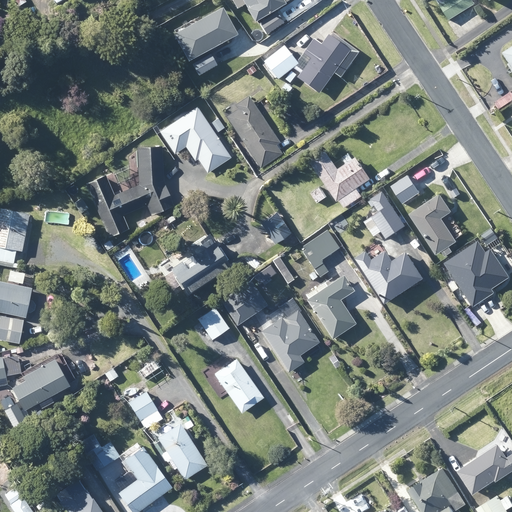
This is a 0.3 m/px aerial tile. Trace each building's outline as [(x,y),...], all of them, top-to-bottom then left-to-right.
[(284,25),(305,13),(297,0),(233,0),(239,9),(246,4),(257,22),(276,11),(284,25)] [(472,6),(471,5),(468,0),(442,0),(436,4),(446,22),(450,20),(470,7),(472,6)] [(237,36),(223,10),(175,36),(192,67),(194,66),(199,76),(217,66),(209,51),(237,36)] [(352,49),(349,47),(330,33),(323,43),(315,37),(299,61),(286,45),(266,61),(280,78),(292,68),(294,67),(300,72),(302,73),(299,76),(321,92),(338,68),(352,49)] [(511,48),(507,52),(502,55),(511,70),(511,48)] [(511,102),(511,92),(499,101),(504,108),(511,102)] [(263,115),(256,105),(251,96),(238,104),(237,105),(239,109),(227,116),(262,169),(284,154),(283,153),(277,144),(281,142),(277,136),(263,115)] [(164,181),(164,175),(163,146),(139,147),(141,185),(116,195),(107,175),(87,184),(110,237),(130,229),(124,215),(143,207),(148,205),(150,209),(152,215),(175,206),(164,181)] [(341,169),(336,162),(328,150),(312,160),(339,201),(372,178),(358,157),(352,161),(341,169)] [(420,193),(409,177),(393,188),(404,204),(420,193)] [(311,192),(319,203),(329,197),(321,186),(311,192)] [(389,238),(404,229),(407,226),(385,192),(374,199),(382,212),(367,222),(376,237),(384,231),(389,238)] [(445,218),(455,211),(443,194),(412,214),(439,255),(445,252),(448,256),(456,251),(453,246),(460,241),(454,233),(445,218)] [(28,228),(29,223),(31,213),(2,207),(0,216),(0,264),(14,268),(14,263),(21,264),(21,262),(23,253),(24,250),(25,243),(26,238),(27,235),(27,232),(28,228)] [(267,232),(276,244),(292,232),(278,212),(262,223),(267,232)] [(478,265),(492,257),(498,253),(477,218),(460,229),(457,231),(478,265)] [(323,260),(339,249),(341,248),(328,229),(304,246),(306,249),(304,251),(317,270),(310,275),(313,280),(327,271),(329,269),(323,260)] [(187,296),(231,269),(210,236),(190,249),(194,256),(171,271),(187,296)] [(117,249),(111,240),(102,245),(108,255),(117,249)] [(382,269),(374,258),(369,251),(358,258),(389,304),(426,279),(427,278),(409,251),(382,269)] [(273,260),(289,283),(296,279),(280,256),(273,260)] [(9,280),(24,283),(26,274),(12,271),(9,280)] [(346,305),(343,300),(356,291),(345,274),(334,282),(329,286),(326,282),(307,295),(310,298),(308,299),(334,339),(358,323),(350,311),(346,305)] [(75,282),(63,278),(58,292),(69,296),(75,282)] [(32,294),(33,291),(33,289),(0,281),(0,311),(1,311),(0,316),(0,317),(3,318),(2,319),(2,321),(0,330),(0,338),(20,343),(25,321),(13,318),(14,314),(26,316),(28,317),(29,312),(32,312),(36,310),(37,305),(36,304),(34,301),(31,300),(32,294)] [(239,323),(263,307),(256,297),(261,293),(256,284),(250,288),(249,286),(224,302),(239,323)] [(302,355),(318,344),(321,342),(292,299),(281,307),(283,309),(288,317),(285,319),(284,317),(276,322),(263,331),(290,372),(306,361),(305,359),(302,355)] [(212,339),(229,328),(230,328),(215,305),(197,317),(204,327),(212,339)] [(0,379),(8,378),(4,357),(0,357),(0,379)] [(72,386),(71,383),(57,358),(25,376),(27,380),(14,388),(27,411),(33,407),(36,405),(72,386)] [(215,374),(244,413),(266,397),(238,358),(215,374)] [(139,394),(136,390),(135,388),(129,391),(126,393),(131,401),(130,402),(146,429),(164,418),(160,413),(151,397),(147,391),(146,392),(140,395),(139,394)] [(186,423),(189,429),(195,426),(192,420),(186,423)] [(159,438),(186,479),(209,465),(182,423),(159,438)] [(120,457),(121,456),(112,441),(103,447),(95,433),(78,444),(87,458),(89,457),(97,471),(120,457)] [(155,443),(166,461),(169,458),(158,441),(155,443)] [(499,479),(511,470),(511,452),(509,454),(500,441),(481,454),(476,457),(459,468),(476,493),(478,491),(498,478),(499,479)] [(134,511),(138,511),(164,495),(174,487),(145,446),(125,459),(126,461),(132,469),(127,472),(117,480),(121,487),(121,492),(134,511)] [(425,459),(429,465),(435,462),(432,456),(425,459)] [(458,511),(456,509),(468,502),(445,465),(423,479),(421,480),(410,487),(425,511),(438,511),(440,511),(458,511)] [(102,511),(81,479),(75,483),(68,488),(58,495),(62,501),(61,501),(68,511),(102,511)] [(34,511),(15,483),(3,491),(5,494),(12,503),(11,504),(15,511),(34,511)] [(394,488),(389,491),(392,497),(397,494),(394,488)] [(479,511),(500,511),(501,511),(499,506),(495,509),(489,499),(477,507),(478,508),(479,511)] [(398,506),(401,511),(406,508),(403,503),(398,506)]
